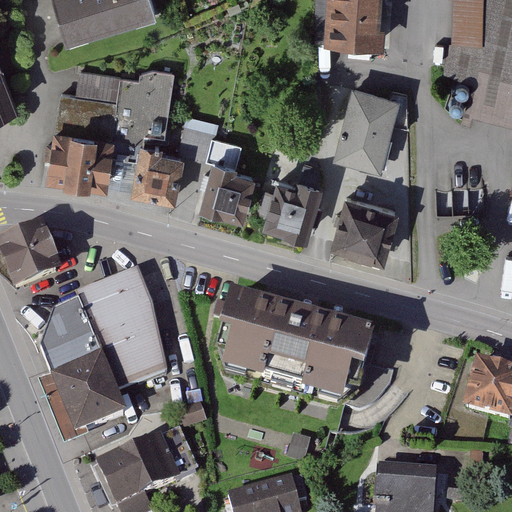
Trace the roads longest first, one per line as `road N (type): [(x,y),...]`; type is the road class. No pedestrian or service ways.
road 1 (tertiary): [(511,341),(179,244),(0,206)]
road 2 (tertiary): [(0,345),(65,511)]
